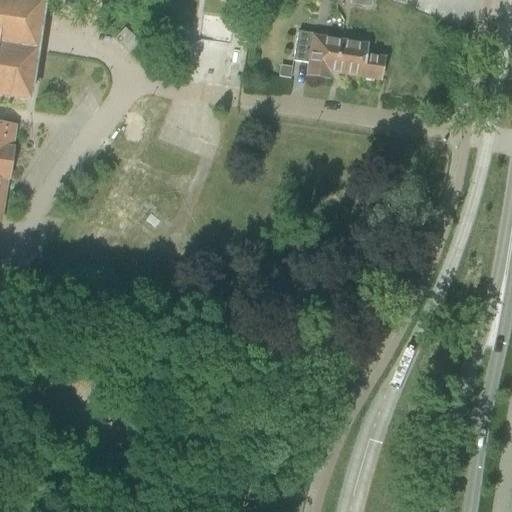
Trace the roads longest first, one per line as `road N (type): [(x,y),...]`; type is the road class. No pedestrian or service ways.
road 1 (secondary): [(493,324),(448,438),(436,511)]
road 2 (secondary): [(468,511),(493,324)]
